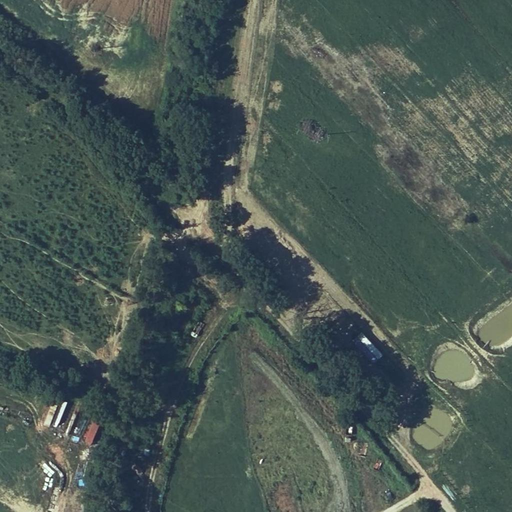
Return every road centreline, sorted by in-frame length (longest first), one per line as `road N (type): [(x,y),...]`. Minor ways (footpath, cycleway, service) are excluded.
road 1 (track): [(453,511),(394,434),(174,204),(0,48)]
road 2 (track): [(147,511),(171,402),(189,361),(248,282)]
road 3 (track): [(511,284),(419,371),(394,409),(394,434)]
